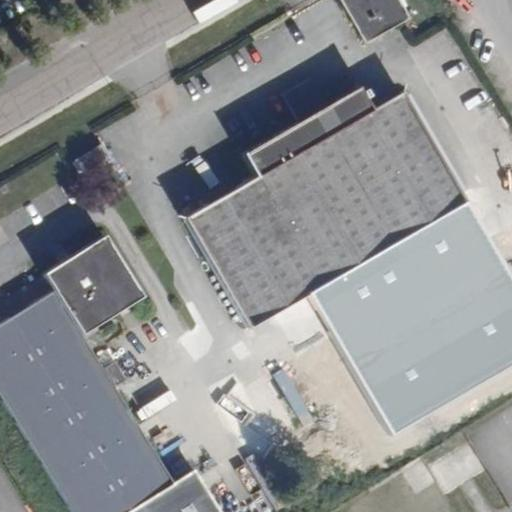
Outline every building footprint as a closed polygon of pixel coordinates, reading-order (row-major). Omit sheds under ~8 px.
[(408,15),(399,0),(340,0),(364,40),(395,22),(408,15)] [(358,92),(356,87),(326,104),(296,120),(239,153),(252,176),(180,218),(245,329),(462,202),(399,94),(369,111),(362,99),(367,96),(363,89),(358,92)] [(296,120),(326,104),(317,89),(288,107),(296,120)] [(100,145),(84,154),(93,170),(109,161),(100,145)] [(93,170),(84,154),(70,162),(79,178),(93,170)] [(138,296),(102,236),(38,274),(50,294),(0,323),(0,402),(65,511),(121,511),(166,484),(76,333),(138,296)] [(124,381),(110,358),(101,364),(115,386),(124,381)] [(445,490),(486,465),(469,440),(429,464),(445,490)]
